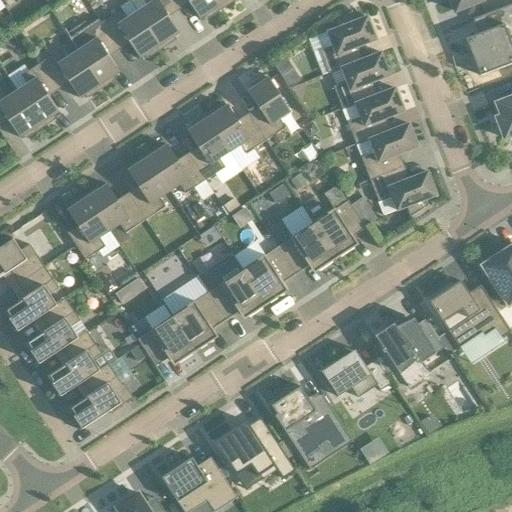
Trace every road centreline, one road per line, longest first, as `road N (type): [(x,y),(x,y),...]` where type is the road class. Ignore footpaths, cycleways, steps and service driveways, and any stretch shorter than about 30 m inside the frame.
road 1 (residential): [(80,466),(211,382),(277,356),(483,219)]
road 2 (residential): [(319,0),(0,201)]
road 3 (residential): [(483,219),(394,0)]
road 4 (residential): [(80,466),(0,342)]
